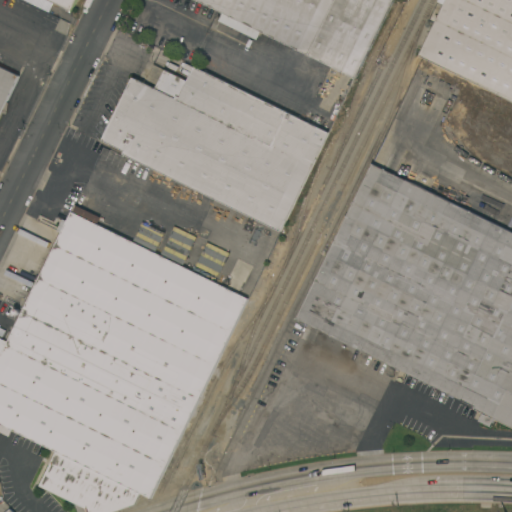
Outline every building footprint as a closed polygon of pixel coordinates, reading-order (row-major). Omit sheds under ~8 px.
[(48,0),(76,0),(71,11),(48,0)] [(393,0),(355,78),(338,70),(335,77),(327,73),(331,65),(261,31),(257,39),(220,21),(224,13),(197,0),(393,0)] [(511,0),(511,101),(420,56),(435,24),(444,5),(446,0),(511,0)] [(280,231),(123,153),(124,151),(102,140),(122,99),(120,98),(123,94),(125,95),(133,77),(156,88),(165,69),(188,81),(195,66),(329,132),(280,231)] [(0,113),(18,78),(0,68),(0,113)] [(511,426),(495,418),(491,426),(479,421),(483,413),(475,408),(476,406),(297,318),(373,163),(511,232),(511,426)] [(426,188),(415,183),(421,171),(432,176),(426,188)] [(0,340),(1,338),(8,341),(18,322),(15,321),(59,233),(61,234),(75,205),(101,217),(98,224),(249,298),(151,498),(141,492),(135,504),(112,511),(78,511),(76,503),(40,485),(56,451),(12,429),(8,436),(0,432),(0,425),(1,424),(0,423),(0,340)]
